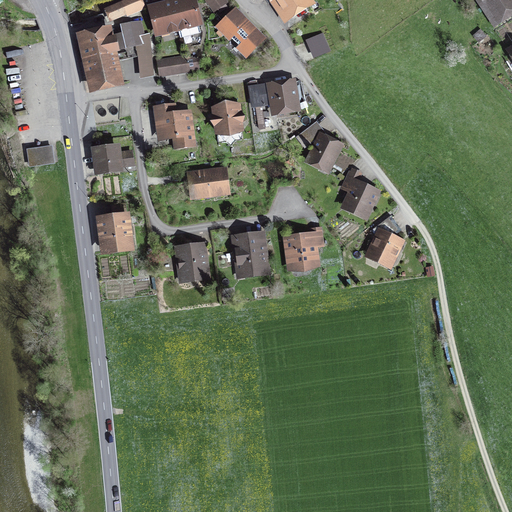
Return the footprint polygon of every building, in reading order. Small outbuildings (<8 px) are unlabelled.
[(143,9),(139,0),(130,0),(107,10),(111,20),(125,14),(125,12),(128,11),(130,14),(143,9)] [(184,0),(172,3),(178,28),(178,29),(180,38),(200,33),(192,0),(184,0)] [(226,3),(223,0),(206,0),(214,11),(226,3)] [(276,0),(287,15),(307,3),(304,0),(276,0)] [(511,0),(484,0),(496,18),(511,7),(511,0)] [(178,28),(172,3),(152,8),(158,34),(178,29),(178,28)] [(261,39),(239,17),(232,24),(229,20),(221,28),(248,55),(255,48),(253,46),(261,39)] [(82,37),(93,89),(119,83),(107,32),(82,37)] [(323,34),(308,41),(315,57),(330,50),(323,34)] [(136,46),(145,43),(143,38),(134,40),(136,46)] [(160,75),(186,72),(184,57),(158,61),(160,75)] [(198,60),(184,57),(186,72),(196,70),(198,60)] [(293,83),(270,87),(271,95),(262,96),(261,92),(252,93),(254,107),(256,107),(259,129),(264,128),(261,106),(273,104),(274,113),(297,109),(293,83)] [(241,130),(240,123),(243,118),(238,114),(237,106),(230,108),(225,104),(222,109),(214,110),(215,117),(212,122),(217,126),(218,133),(225,132),(230,136),(234,131),(241,130)] [(157,108),(161,138),(176,136),(177,146),(192,144),(188,114),(173,116),(172,106),(157,108)] [(340,147),(321,137),(309,161),(328,170),(340,147)] [(51,149),(27,152),(29,167),(53,164),(51,149)] [(98,172),(119,169),(117,149),(95,152),(98,172)] [(133,165),(131,152),(123,153),(125,166),(133,165)] [(216,171),(198,174),(198,178),(191,179),(193,192),(200,192),(201,197),(219,194),(219,189),(226,188),(224,175),(217,176),(216,171)] [(360,175),(353,171),(346,185),(353,189),(345,207),(365,217),(377,193),(356,183),(360,175)] [(105,251),(129,248),(125,220),(128,220),(128,217),(127,217),(125,203),(110,205),(112,219),(101,221),(105,251)] [(391,217),(373,230),(378,236),(369,256),(390,265),(400,243),(383,234),(396,224),(391,217)] [(311,270),(316,264),(314,246),(322,245),(320,228),(311,230),(312,237),(304,238),(299,235),(296,239),(287,241),(289,256),(287,265),(290,267),(305,265),(311,270)] [(261,236),(236,239),(240,268),(243,267),(244,274),(265,271),(261,236)] [(207,276),(203,247),(178,250),(182,280),(207,276)]
